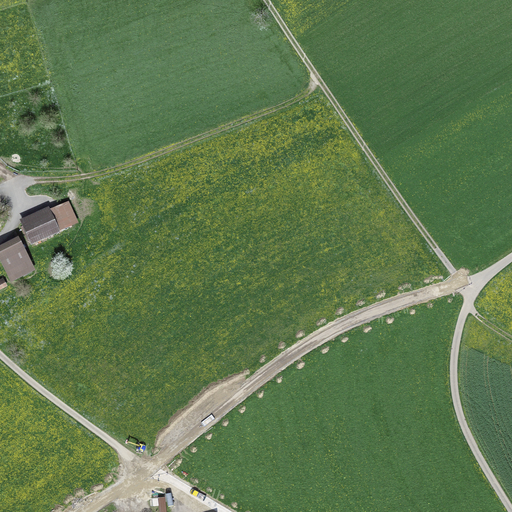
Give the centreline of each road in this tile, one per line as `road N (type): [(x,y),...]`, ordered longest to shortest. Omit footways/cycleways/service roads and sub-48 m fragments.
road 1 (track): [(266,0),(471,291)]
road 2 (track): [(22,182),(125,166),(283,105),(318,78)]
road 3 (unclassified): [(511,511),(469,437),(454,365),(471,291),(511,256)]
